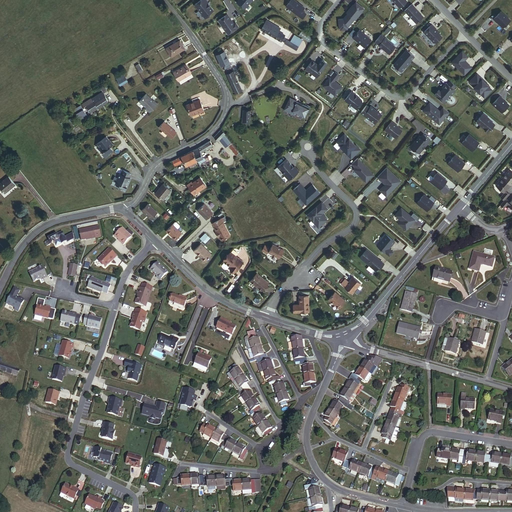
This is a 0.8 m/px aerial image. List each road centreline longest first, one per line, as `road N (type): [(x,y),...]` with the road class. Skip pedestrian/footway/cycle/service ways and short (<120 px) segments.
road 1 (residential): [(123,209),(159,162),(206,137),(226,111),(225,86),(163,0)]
road 2 (residential): [(115,305),(67,456),(131,494),(135,511)]
road 3 (residential): [(340,0),(320,24),(320,37),(394,95),(406,95),(465,32)]
road 4 (residential): [(307,146),(352,204),(355,221),(318,247),(304,277),(281,289),(266,317)]
road 5 (residential): [(348,331),(458,206)]
road 6 (residential): [(0,288),(42,226),(123,209)]
road 7 (residential): [(154,240),(206,289),(260,315)]
road 8 (residential): [(411,472),(429,432),(511,444)]
road 9 (residential): [(504,317),(449,306),(428,366)]
